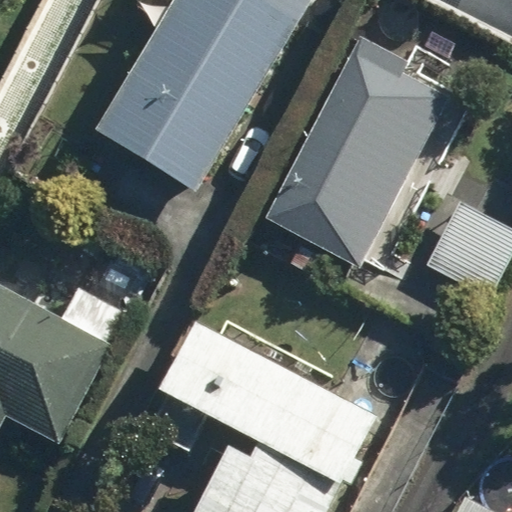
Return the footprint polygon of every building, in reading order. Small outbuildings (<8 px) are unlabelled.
[(316,16),(292,0),(186,0),(102,128),(199,192),(316,16)] [(357,44),(266,224),(304,244),(292,266),(326,283),(338,261),(364,274),(455,94),(357,44)] [(511,268),(511,237),(455,208),(425,267),(494,303),(511,268)] [(66,324),(0,290),(0,437),(6,427),(59,455),(130,318),(82,294),(66,324)] [(331,511),(378,424),(194,328),(137,438),(189,465),(211,425),(237,439),(198,511),(331,511)]
